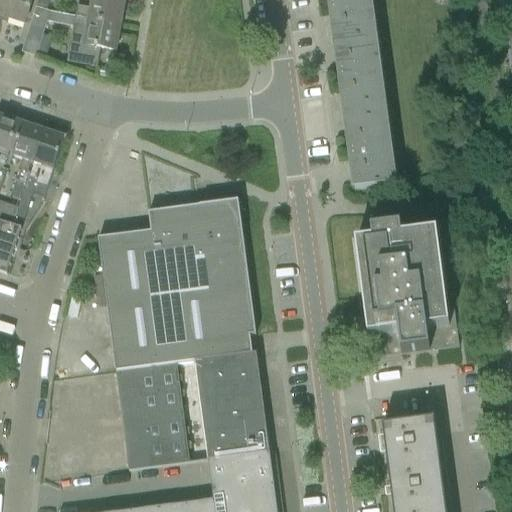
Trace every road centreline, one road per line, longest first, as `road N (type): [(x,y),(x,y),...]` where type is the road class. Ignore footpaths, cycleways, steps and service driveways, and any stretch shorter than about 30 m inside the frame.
road 1 (tertiary): [(340,511),(279,120)]
road 2 (unclassified): [(37,326),(103,125)]
road 3 (unclassified): [(15,511),(37,326)]
road 4 (tertiary): [(279,120),(103,125)]
road 5 (tertiary): [(279,120),(267,0)]
